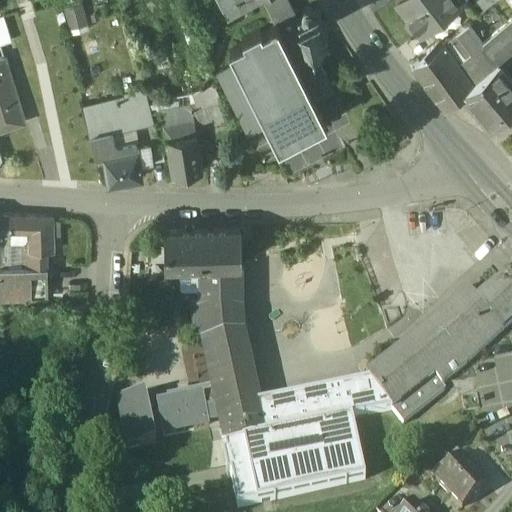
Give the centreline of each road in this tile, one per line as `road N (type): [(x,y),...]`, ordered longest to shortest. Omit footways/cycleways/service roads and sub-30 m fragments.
road 1 (residential): [(486,190),(348,203),(102,197)]
road 2 (residential): [(102,197),(78,511)]
road 3 (tertiary): [(486,190),(421,120),(347,0)]
